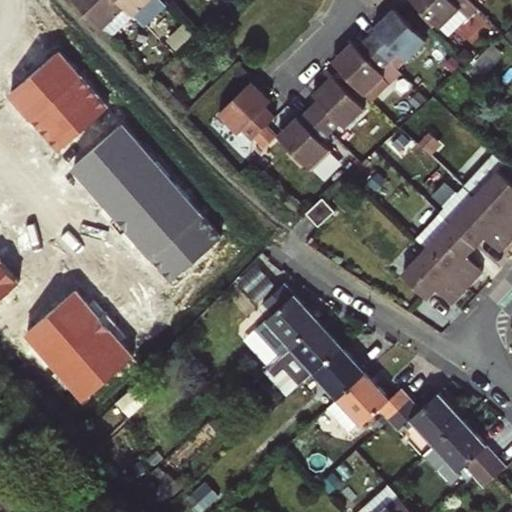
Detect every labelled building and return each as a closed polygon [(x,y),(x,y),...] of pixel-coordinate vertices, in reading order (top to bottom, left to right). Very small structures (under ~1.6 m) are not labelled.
[(83,0),(105,23),(127,3),(124,0),(83,0)] [(124,0),(127,3),(135,11),(147,0),(124,0)] [(414,0),(441,27),(461,7),(454,0),(414,0)] [(399,14),(394,8),(387,14),(393,20),(399,14)] [(375,29),(366,38),(389,62),(398,53),(405,61),(425,41),(399,14),(393,20),(387,14),(373,28),(375,29)] [(511,41),(503,33),(493,41),(511,58),(511,41)] [(337,66),(373,102),(393,82),(381,70),(389,62),(366,38),(357,46),(353,41),(339,55),(344,60),(337,66)] [(339,55),(333,61),(337,66),(344,60),(339,55)] [(332,75),(325,81),(330,86),(337,80),(332,75)] [(252,79),(246,86),(253,93),(259,87),(252,79)] [(365,107),(337,80),(330,86),(325,81),(310,96),(316,101),(307,110),(329,133),(338,123),(343,128),(365,107)] [(253,93),(246,86),(218,113),(237,132),(242,128),(253,139),(276,116),(267,107),(273,101),(259,87),(253,93)] [(296,117),(282,130),(288,136),(281,142),(308,170),(328,150),(320,142),(329,133),(307,110),(298,119),(296,117)] [(275,137),(281,142),(288,136),(282,130),(275,137)] [(430,133),(419,145),(428,154),(440,142),(430,133)] [(486,161),(498,172),(506,164),(494,153),(486,161)] [(463,187),(474,197),(511,233),(511,185),(498,172),(486,161),(462,186),(463,187)] [(511,238),(511,233),(474,197),(463,187),(439,212),(450,222),(475,245),(484,236),(500,251),(511,238)] [(336,213),(323,199),(306,215),(320,227),(336,213)] [(415,237),(425,248),(466,285),(482,268),(467,253),(475,245),(450,222),(439,212),(415,237)] [(466,285),(425,248),(402,272),(426,295),(434,287),(449,302),(466,285)] [(266,319),(290,345),(318,319),(285,282),(262,303),(272,313),(266,319)] [(343,345),(318,319),(290,345),(279,354),(304,381),(314,371),(343,345)] [(366,371),(343,345),(314,371),(338,396),(366,371)] [(391,397),(366,371),(338,396),(363,423),(380,408),(388,417),(410,397),(401,388),(391,397)] [(420,409),(410,397),(388,417),(399,428),(410,418),(433,444),(462,418),(439,392),(420,409)] [(465,465),(474,474),(495,454),(462,418),(433,444),(459,471),(465,465)] [(495,454),(474,474),(484,484),(496,473),(506,466),(495,454)] [(377,511),(414,511),(397,494),(377,511)]
